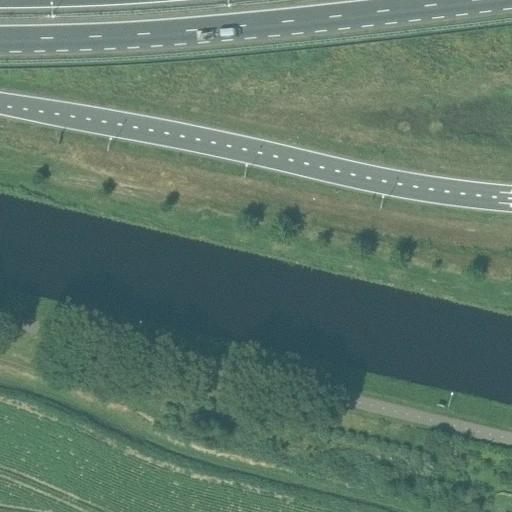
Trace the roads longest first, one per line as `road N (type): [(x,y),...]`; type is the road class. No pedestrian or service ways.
road 1 (trunk): [(0,105),(511,199)]
road 2 (trunk): [(0,38),(144,34),(477,0)]
